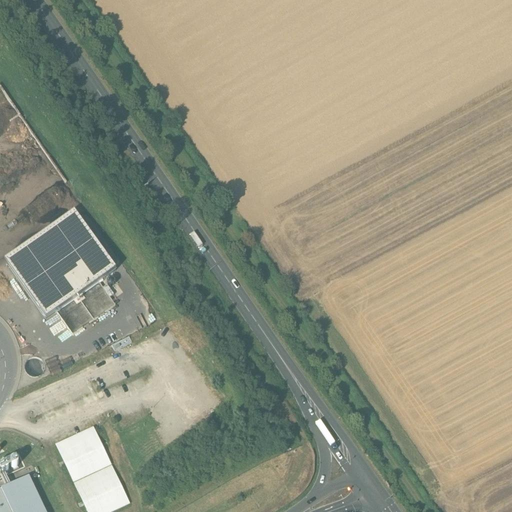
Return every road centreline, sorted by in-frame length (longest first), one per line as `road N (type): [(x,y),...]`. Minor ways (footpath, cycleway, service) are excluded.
road 1 (track): [(418,511),(65,0)]
road 2 (primary): [(323,423),(34,0)]
